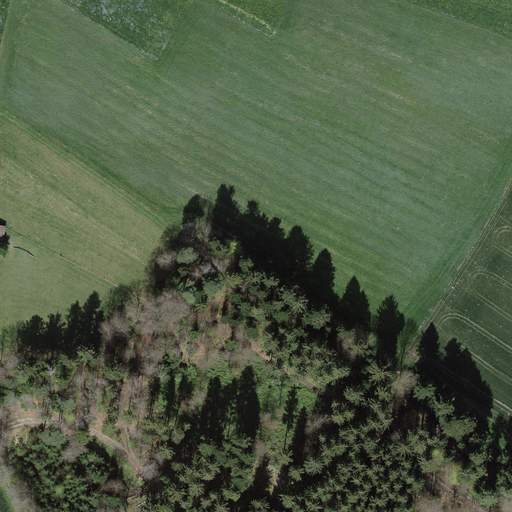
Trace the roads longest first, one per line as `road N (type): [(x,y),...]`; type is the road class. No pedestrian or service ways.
road 1 (track): [(483,511),(339,419),(289,371),(227,345),(178,295),(181,241),(0,110)]
road 2 (track): [(187,511),(118,454),(153,316),(178,295)]
